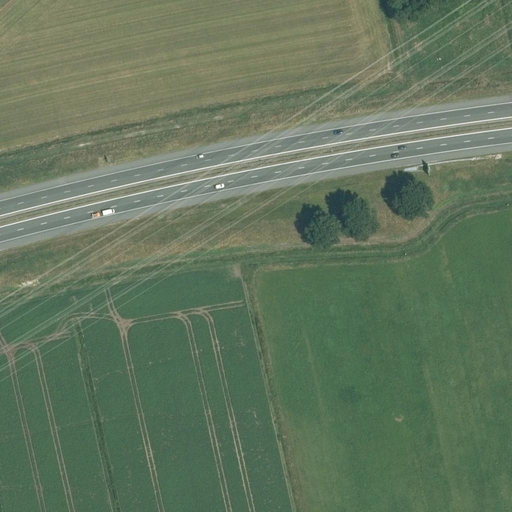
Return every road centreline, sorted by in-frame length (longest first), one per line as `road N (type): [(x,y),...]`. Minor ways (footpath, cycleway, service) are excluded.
road 1 (motorway): [(0,235),(230,182),(511,136)]
road 2 (motorway): [(511,110),(231,156),(0,209)]
